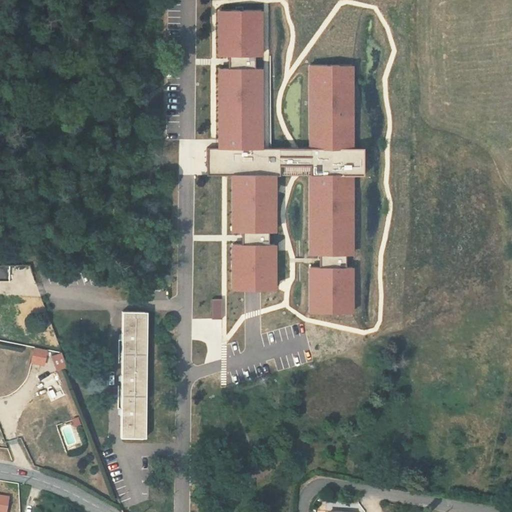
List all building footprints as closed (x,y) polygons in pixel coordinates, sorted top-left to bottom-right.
[(264,10),(217,10),(218,58),(264,58),(264,10)] [(357,66),(310,65),(308,148),(310,149),(356,149),(357,66)] [(265,68),(218,69),(218,149),(265,149),(265,68)] [(265,149),(218,149),(213,149),(209,149),(209,175),(224,176),(231,176),(278,176),(295,176),(311,176),(355,176),(366,176),(367,149),(356,149),(310,149),(298,149),(265,149)] [(231,234),(278,233),(278,176),(231,176),(231,234)] [(311,176),(309,256),(354,257),(355,176),(311,176)] [(278,245),(232,245),(232,291),(253,291),(279,291),(278,245)] [(309,268),(308,314),(352,315),(353,269),(309,268)] [(211,319),(221,319),(221,298),(211,298),(211,319)] [(137,439),(143,316),(124,316),(117,438),(137,439)] [(149,316),(143,316),(137,439),(143,439),(149,316)] [(51,357),(55,369),(65,366),(60,354),(51,357)] [(28,387),(10,397),(24,423),(38,416),(35,411),(34,409),(39,406),(40,408),(62,396),(51,375),(28,387)] [(8,392),(10,397),(28,387),(26,383),(8,392)]
